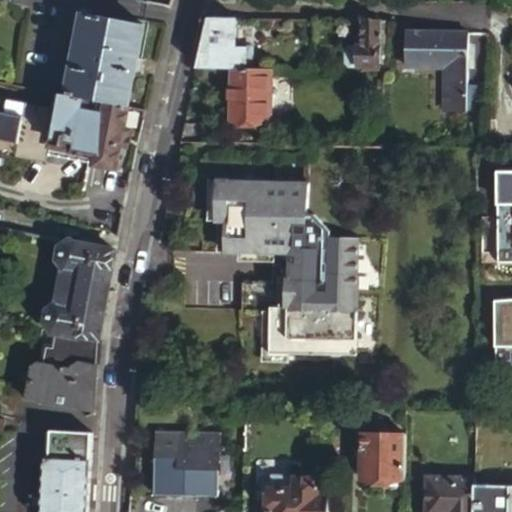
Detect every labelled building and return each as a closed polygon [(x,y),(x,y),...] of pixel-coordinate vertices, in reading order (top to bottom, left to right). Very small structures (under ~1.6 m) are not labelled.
[(144,25),(88,13),(71,96),(127,106),(144,25)] [(238,45),(239,19),(211,19),(200,69),(236,69),(254,69),(255,46),(238,45)] [(388,21),(343,21),(343,48),(354,48),(351,51),(351,62),(354,65),(359,65),(359,66),(387,67),(388,21)] [(471,33),(411,32),(410,67),(447,68),(446,110),(470,111),(470,83),(471,33)] [(270,69),(254,69),(236,69),(236,122),(275,122),(275,92),(275,90),(270,90),(270,69)] [(485,84),(470,83),(470,111),(483,110),(485,84)] [(127,106),(71,96),(60,94),(57,110),(49,147),(74,151),(72,161),(116,169),(121,148),(125,128),(129,107),(127,106)] [(49,147),(57,110),(0,99),(0,155),(46,164),(48,156),(49,147)] [(311,110),(297,110),(297,124),(310,124),(311,110)] [(216,124),(187,124),(183,142),(215,143),(216,124)] [(132,129),(125,128),(121,148),(129,149),(132,129)] [(49,147),(48,156),(72,161),(74,151),(49,147)] [(219,252),(274,254),(282,254),(292,264),(292,276),(274,276),(274,283),(244,283),(243,310),(273,311),(272,355),(357,358),(361,238),(333,237),(333,231),(316,214),(309,214),(310,182),(219,179),(219,252)] [(54,332),(101,339),(117,251),(68,241),(60,247),(58,258),(63,267),(56,306),(48,312),(46,323),(52,331),(54,332)] [(274,254),(274,276),(292,276),(292,264),(282,254),(274,254)] [(101,339),(54,332),(52,346),(46,345),(43,364),(40,363),(35,367),(30,399),(96,412),(102,339),(101,339)] [(182,409),(138,408),(132,511),(179,511),(180,494),(157,494),(158,429),(181,430),(182,409)] [(181,430),(158,429),(157,494),(180,494),(218,495),(220,431),(181,430)] [(90,511),(95,432),(53,430),(52,455),(48,455),(44,511),(90,511)] [(362,479),(406,480),(408,434),(363,433),(362,479)] [(331,511),(332,471),(315,470),(315,480),(299,480),(299,479),(274,479),(274,492),(273,492),(273,496),(269,496),(267,498),(267,506),(269,508),(273,508),(272,511),(331,511)] [(475,511),(476,485),(476,481),(429,481),(428,511),(475,511)] [(511,511),(511,485),(476,485),(475,511),(511,511)]
